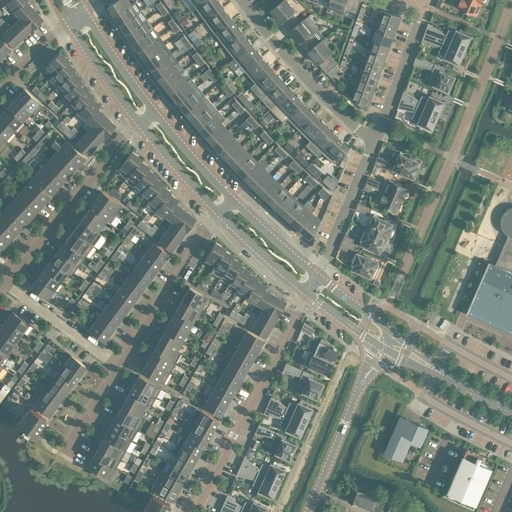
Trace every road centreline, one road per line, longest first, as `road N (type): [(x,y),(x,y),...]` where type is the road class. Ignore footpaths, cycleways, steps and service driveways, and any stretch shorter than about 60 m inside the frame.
road 1 (residential): [(62,446),(215,213)]
road 2 (residential): [(191,511),(307,295)]
road 3 (residential): [(0,288),(138,124)]
road 4 (residential): [(372,140),(286,60),(237,0)]
road 5 (tertiary): [(307,511),(380,348)]
road 6 (residential): [(318,277),(372,140)]
road 7 (residential): [(372,140),(424,4)]
road 8 (tertiary): [(215,213),(307,295)]
